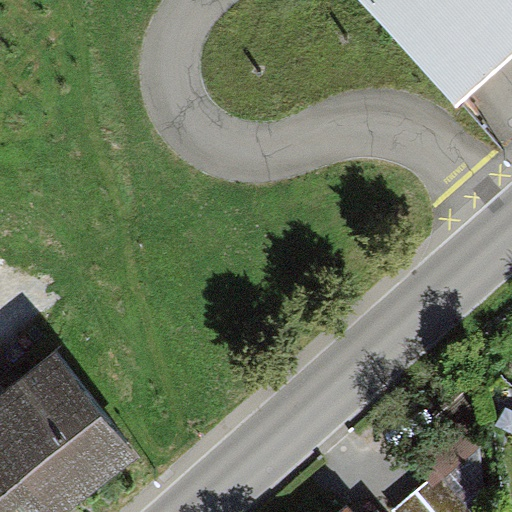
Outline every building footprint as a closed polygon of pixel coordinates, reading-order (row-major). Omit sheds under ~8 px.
[(511,0),(375,0),(458,93),(511,44),(511,0)] [(0,511),(72,511),(62,499),(139,438),(55,334),(0,378),(0,511)] [(400,443),(434,481),(481,442),(471,388),(400,443)] [(473,511),(438,469),(395,504),(401,511),(473,511)] [(321,511),(388,511),(381,503),(370,511),(365,511),(347,490),(321,511)]
